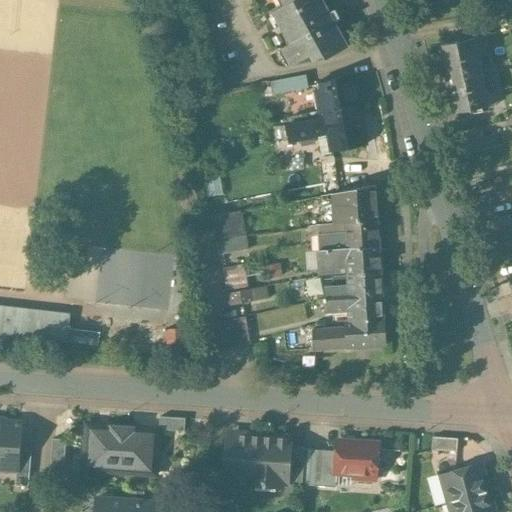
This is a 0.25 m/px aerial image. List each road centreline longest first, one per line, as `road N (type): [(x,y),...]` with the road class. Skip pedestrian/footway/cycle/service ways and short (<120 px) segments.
road 1 (residential): [(37,383),(508,413)]
road 2 (residential): [(508,413),(405,111)]
road 3 (residential): [(420,369),(405,111)]
road 4 (residential): [(42,511),(37,383)]
